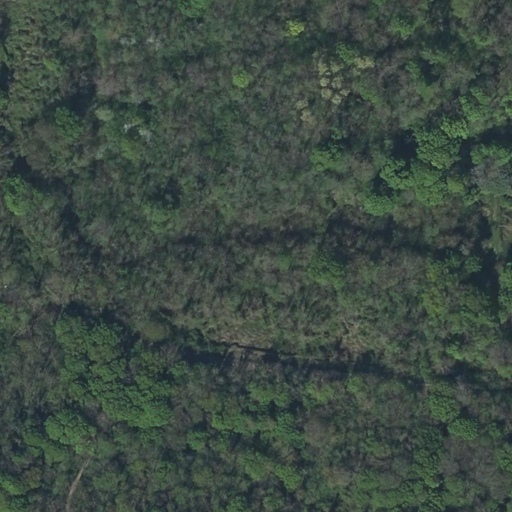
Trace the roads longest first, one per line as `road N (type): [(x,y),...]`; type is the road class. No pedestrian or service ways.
road 1 (track): [(511,405),(225,353),(0,292)]
road 2 (track): [(511,316),(498,301),(495,160)]
